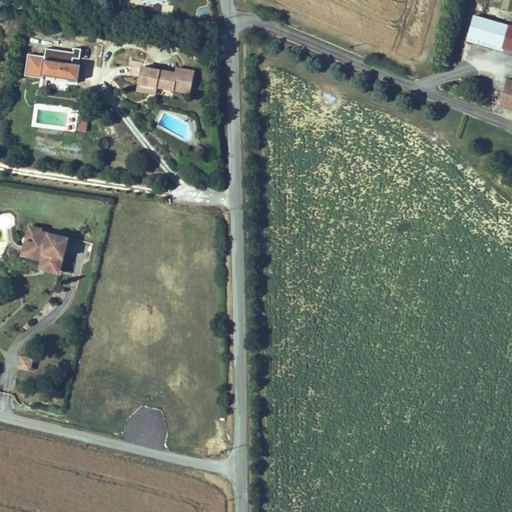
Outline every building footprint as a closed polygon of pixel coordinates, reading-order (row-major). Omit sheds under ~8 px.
[(505,48),(511,25),(476,16),(469,43),(504,52),(505,48)] [(43,57),(27,54),(24,75),(42,78),(43,75),(78,80),(80,64),(72,63),(72,57),(79,59),(80,49),(72,48),(72,53),(45,49),(43,57)] [(195,89),(199,68),(182,65),(181,70),(147,63),(144,79),(160,82),(195,89)] [(160,82),(144,79),(143,87),(159,90),(160,82)] [(79,121),(78,132),(87,133),(88,121),(79,121)] [(33,252),(39,230),(36,229),(29,259),(49,264),(47,272),(67,277),(68,274),(54,271),(57,255),(52,254),(51,257),(33,252)] [(68,274),(76,241),(48,235),(49,232),(39,230),(33,252),(51,257),(52,254),(57,255),(54,271),(68,274)] [(17,369),(31,372),(34,359),(21,355),(17,369)]
